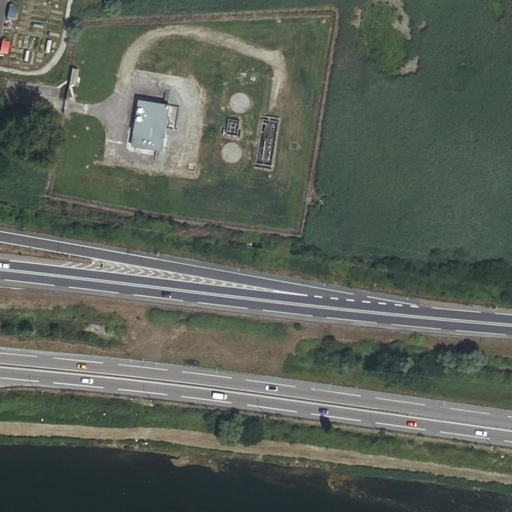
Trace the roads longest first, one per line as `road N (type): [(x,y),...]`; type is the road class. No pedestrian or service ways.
road 1 (motorway): [(0,371),(511,437)]
road 2 (trunk): [(511,420),(0,358)]
road 3 (tertiary): [(391,316),(0,237)]
road 4 (primary): [(391,316),(0,272)]
road 5 (primary): [(511,324),(391,316)]
